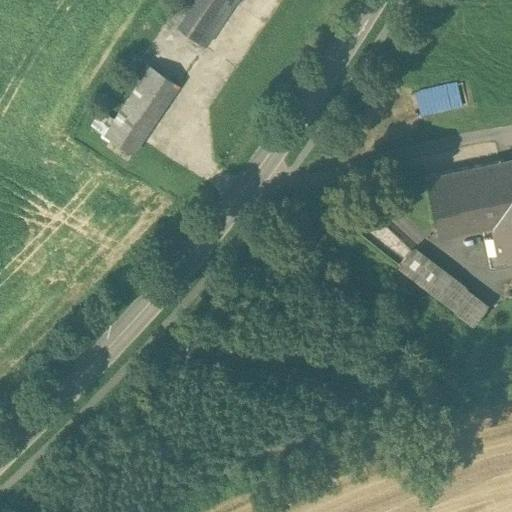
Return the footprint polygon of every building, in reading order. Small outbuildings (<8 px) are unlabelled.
[(235,0),(179,0),(168,18),(206,44),(235,0)] [(150,63),(103,130),(130,149),(177,82),(150,63)] [(466,84),(408,97),(414,119),(469,105),(466,84)] [(511,154),(425,173),(437,232),(495,221),(501,254),(511,251),(511,154)] [(394,242),(376,229),(368,240),(385,253),(394,242)] [(421,255),(411,247),(397,265),(407,273),(421,255)] [(473,296),(421,255),(407,273),(460,314),(473,296)] [(486,306),(473,296),(460,314),(472,324),(486,306)]
